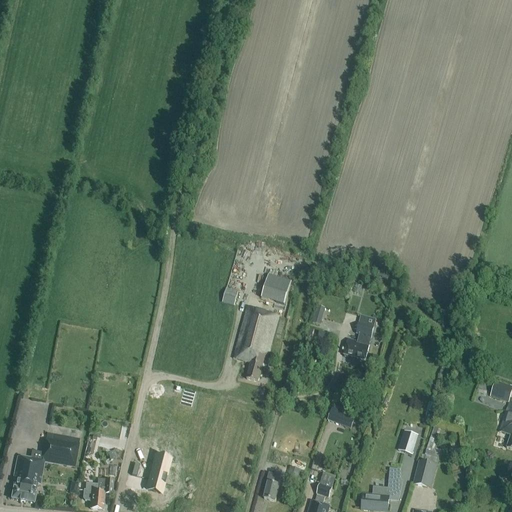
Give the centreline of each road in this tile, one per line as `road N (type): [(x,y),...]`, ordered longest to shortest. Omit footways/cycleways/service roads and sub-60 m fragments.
road 1 (track): [(113,511),(174,211),(229,0)]
road 2 (track): [(330,385),(278,407),(249,511)]
